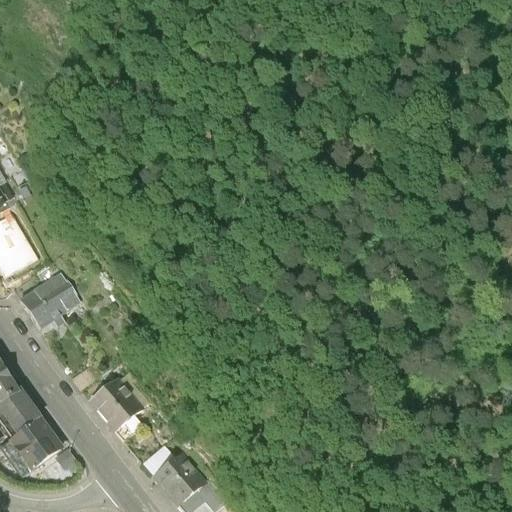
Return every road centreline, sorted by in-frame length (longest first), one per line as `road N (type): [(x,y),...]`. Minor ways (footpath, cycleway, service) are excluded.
road 1 (secondary): [(119,479),(69,420),(0,313)]
road 2 (residential): [(0,486),(62,497),(119,479)]
